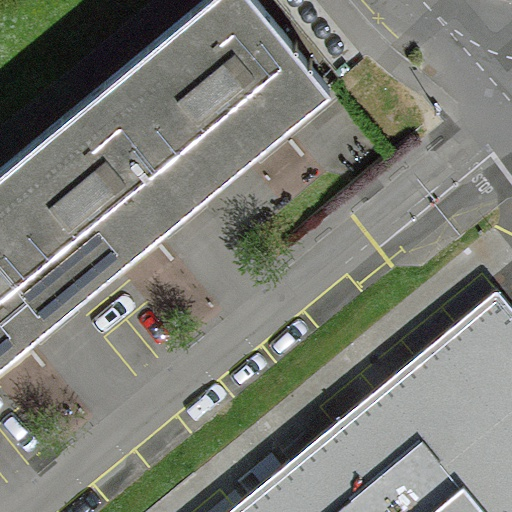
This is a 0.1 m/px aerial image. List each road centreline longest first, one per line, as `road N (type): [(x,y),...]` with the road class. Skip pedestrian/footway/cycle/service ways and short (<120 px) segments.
road 1 (residential): [(17,511),(509,97)]
road 2 (residential): [(509,97),(423,0)]
